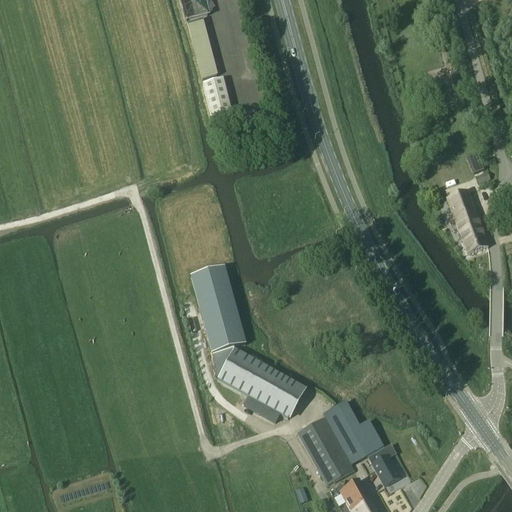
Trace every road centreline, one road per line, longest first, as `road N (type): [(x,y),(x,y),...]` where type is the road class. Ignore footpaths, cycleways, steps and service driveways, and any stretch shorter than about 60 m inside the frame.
road 1 (track): [(322,494),(283,431),(208,455),(134,191),(0,228)]
road 2 (primary): [(479,424),(410,321),(339,185),(281,0)]
road 3 (unclassified): [(479,424),(497,389),(493,220),(509,184)]
road 4 (unclassified): [(509,184),(454,0)]
